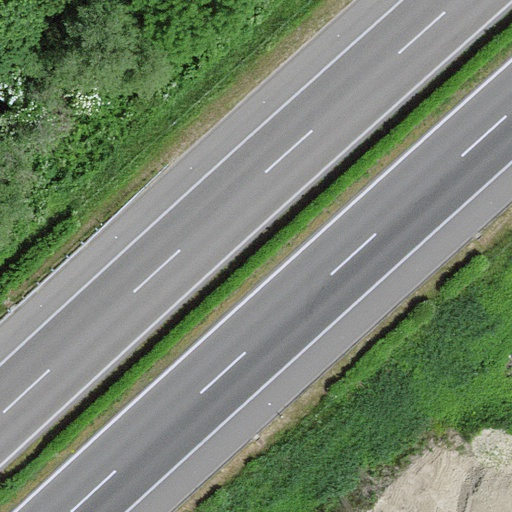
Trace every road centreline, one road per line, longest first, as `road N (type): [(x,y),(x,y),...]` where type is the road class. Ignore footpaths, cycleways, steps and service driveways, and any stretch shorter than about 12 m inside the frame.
road 1 (motorway): [(458,0),(0,416)]
road 2 (motorway): [(71,511),(511,111)]
